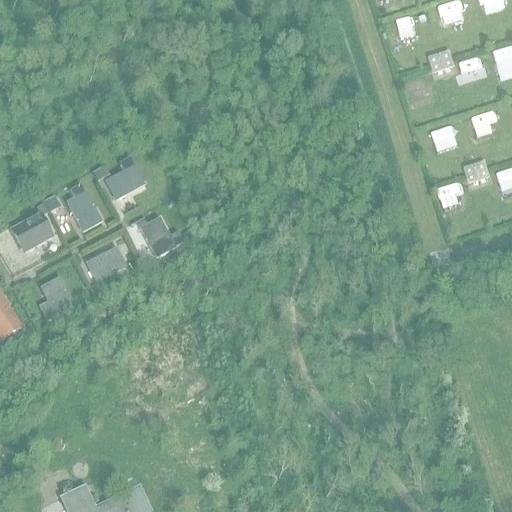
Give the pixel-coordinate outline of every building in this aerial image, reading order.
[(431,59),(430,62),(433,72),(435,73),(451,68),(452,65),(449,55),(447,54),(431,59)] [(115,201),(144,186),(129,159),(119,165),(124,174),(106,184),(115,201)] [(466,170),(465,173),(468,183),(471,184),(487,179),(488,176),(484,166),(482,165),(466,170)] [(82,233),(100,223),(79,186),(69,192),(74,201),(67,205),(82,233)] [(39,217),(11,233),(23,254),(51,238),(39,217)] [(156,259),(182,245),(177,234),(168,239),(159,221),(141,230),(156,259)] [(107,277),(125,268),(115,250),(87,265),(100,290),(111,284),(107,277)] [(56,318),(74,308),(59,280),(41,289),(56,318)] [(0,299),(0,343),(20,331),(0,299)] [(142,511),(147,510),(138,490),(95,510),(84,488),(60,499),(66,511),(142,511)]
